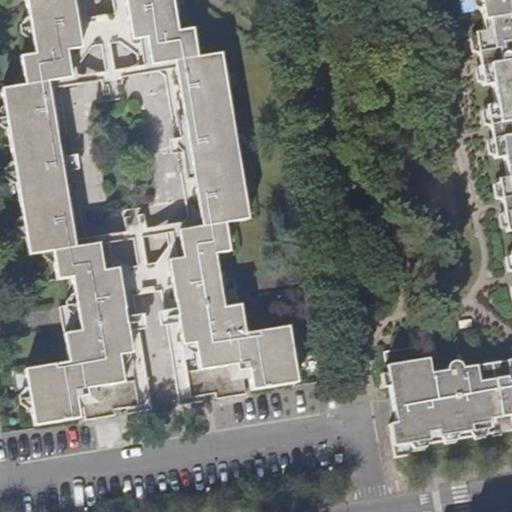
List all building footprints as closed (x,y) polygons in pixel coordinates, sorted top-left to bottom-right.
[(25,0),(34,53),(19,55),(24,85),(1,89),(28,254),(51,251),(55,278),(71,277),(75,305),(58,308),(63,335),(137,322),(128,267),(112,269),(108,242),(86,245),(59,79),(85,75),(81,47),(92,45),(84,0),(25,0)] [(173,0),(113,0),(120,40),(132,39),(137,66),(164,62),(190,228),(163,233),(168,260),(156,263),(165,319),(239,307),(235,280),(218,283),(213,254),(227,251),(223,223),(248,219),(219,54),(197,57),(192,28),(178,30),(173,0)] [(511,0),(478,0),(484,32),(474,34),(483,87),(493,86),(495,104),(486,105),(495,158),(505,157),(508,178),(498,179),(507,231),(511,230),(511,251),(510,252),(511,263),(511,360),(464,369),(461,366),(458,364),(455,363),(451,364),(449,365),(447,368),(447,372),(431,374),(428,360),(386,367),(395,426),(389,427),(394,458),(411,456),(410,450),(511,432),(511,0)] [(102,71),(106,93),(124,91),(121,69),(102,71)] [(123,218),(126,239),(144,236),(142,214),(123,218)] [(165,319),(170,347),(244,335),(239,307),(165,319)] [(63,335),(67,362),(141,350),(137,322),(63,335)] [(244,335),(170,347),(179,399),(214,394),(215,399),(245,394),(241,365),(247,364),(251,390),(296,383),(287,328),(244,335)] [(141,350),(67,362),(22,370),(33,425),(77,418),(72,391),(80,390),(85,420),(115,416),(114,410),(150,404),(141,350)]
